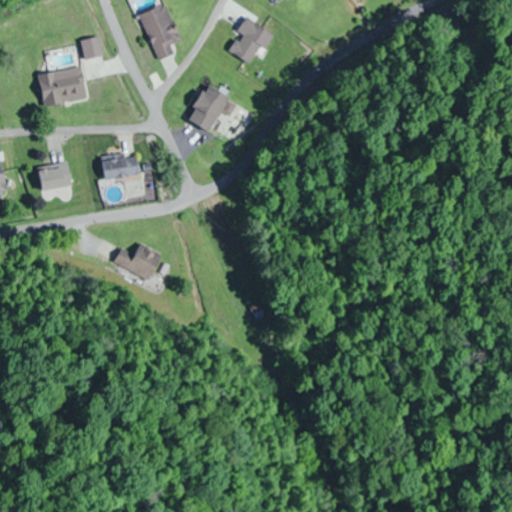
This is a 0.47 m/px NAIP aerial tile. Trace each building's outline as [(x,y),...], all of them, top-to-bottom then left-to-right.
[(141,18),(162,61),(176,54),(173,47),(184,41),(167,6),(141,18)] [(89,101),(85,69),(41,75),(45,108),(89,101)] [(206,132),(233,104),(216,87),(189,115),(206,132)] [(141,175),(138,157),(103,164),(107,182),(141,175)] [(0,195),(10,192),(3,164),(0,164),(0,195)] [(40,171),(44,192),(73,187),(69,165),(40,171)] [(116,265),(152,282),(164,256),(142,245),(137,256),(123,250),(116,265)]
